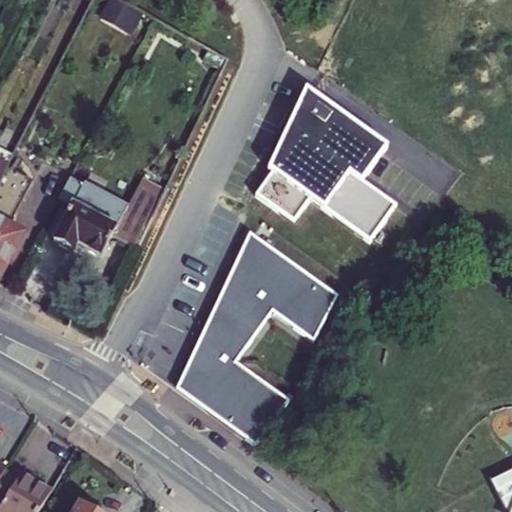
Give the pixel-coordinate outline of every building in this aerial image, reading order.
[(116,0),(108,0),(99,18),(130,34),(141,12),(116,0)] [(288,125),(252,201),(290,229),(307,206),(366,249),(393,212),(354,183),(359,176),(364,180),(384,153),(302,94),(288,125)] [(0,186),(9,169),(10,167),(0,161),(0,186)] [(0,285),(25,238),(10,230),(35,183),(9,169),(0,186),(0,285)] [(73,210),(55,245),(75,256),(79,249),(103,262),(114,241),(139,254),(166,196),(144,185),(131,209),(86,185),(84,188),(71,181),(59,203),(73,210)] [(249,243),(174,398),(252,455),(286,409),(233,371),(270,321),(311,351),(337,307),(249,243)] [(511,493),(511,476),(485,490),(492,503),(511,493)] [(0,511),(40,511),(49,498),(19,481),(15,488),(1,481),(0,482),(0,511)] [(511,511),(511,493),(492,503),(495,511),(511,511)]
